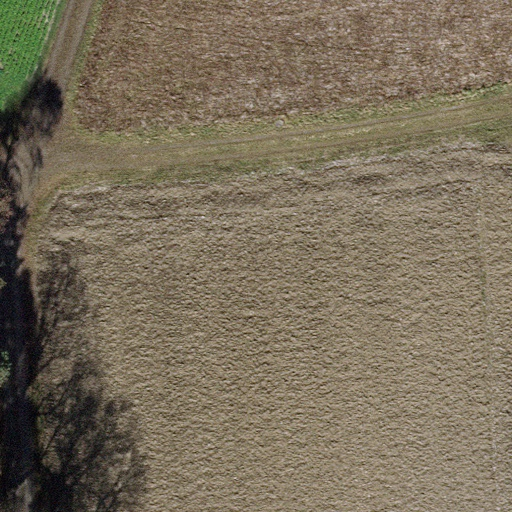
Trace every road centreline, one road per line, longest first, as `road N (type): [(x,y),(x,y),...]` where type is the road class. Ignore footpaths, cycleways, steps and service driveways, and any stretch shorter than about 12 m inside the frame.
road 1 (track): [(511,101),(235,151),(26,166)]
road 2 (track): [(26,166),(11,281),(32,511)]
road 3 (track): [(26,166),(81,0)]
